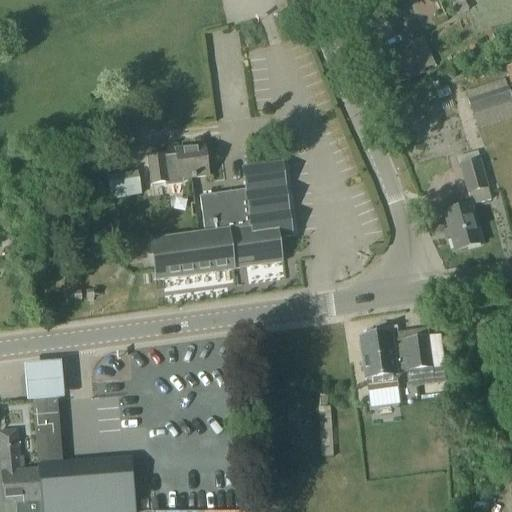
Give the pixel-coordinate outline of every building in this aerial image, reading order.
[(398,86),(424,74),(423,71),(434,66),(422,38),(385,54),(398,86)] [(511,120),(511,105),(504,82),(466,94),(478,131),(511,120)] [(447,88),(435,92),(438,101),(450,97),(447,88)] [(163,158),(147,159),(151,185),(164,184),(165,189),(183,187),(182,181),(206,178),(203,148),(174,151),(175,159),(163,160),(163,158)] [(134,149),(106,152),(113,201),(141,197),(134,149)] [(445,242),(449,240),(453,254),(482,245),(471,208),(490,202),(487,191),(480,161),(458,168),(466,197),(467,197),(469,206),(441,215),(446,231),(441,233),(445,242)] [(242,171),(245,193),(199,199),(204,236),(151,243),(156,283),(231,272),(231,271),(237,270),(282,264),(279,239),(291,238),(281,165),(242,171)] [(391,336),(358,341),(363,382),(365,381),(366,395),(397,391),(395,377),(396,377),(396,376),(407,374),(410,388),(433,384),(432,376),(431,371),(432,371),(432,370),(446,368),(442,338),(406,342),(405,335),(391,336)] [(63,361),(26,364),(27,379),(28,402),(66,399),(65,376),(63,361)] [(16,432),(0,433),(0,470),(3,506),(16,505),(40,503),(40,511),(133,511),(130,464),(60,469),(55,400),(32,401),(37,471),(22,473),(21,459),(18,459),(16,432)]
